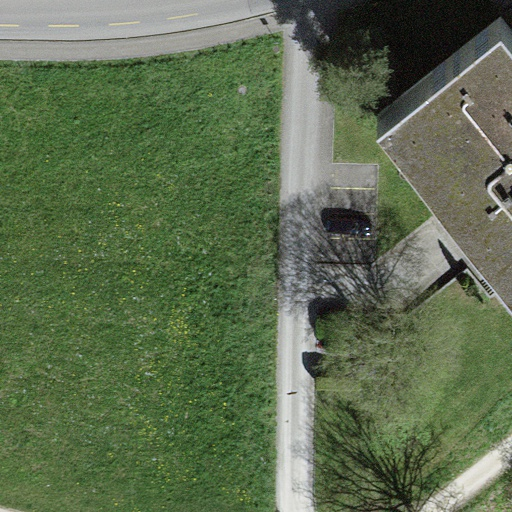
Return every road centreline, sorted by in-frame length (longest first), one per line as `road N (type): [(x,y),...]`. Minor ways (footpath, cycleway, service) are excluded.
road 1 (track): [(286,511),(263,0)]
road 2 (track): [(511,437),(414,511)]
